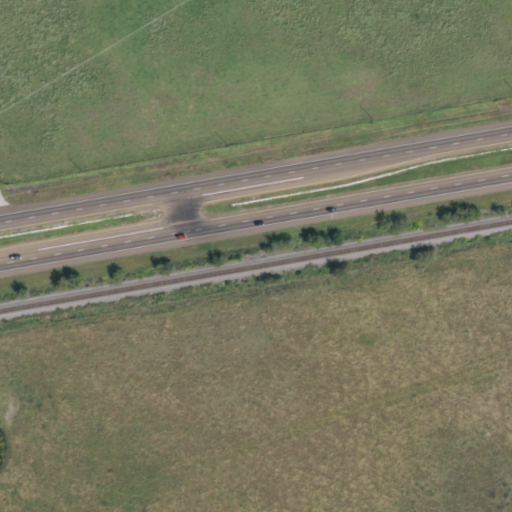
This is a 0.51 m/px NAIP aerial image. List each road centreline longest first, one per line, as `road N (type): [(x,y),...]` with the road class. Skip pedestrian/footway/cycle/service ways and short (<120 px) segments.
road 1 (trunk): [(511,135),(0,223)]
road 2 (trunk): [(0,260),(511,173)]
